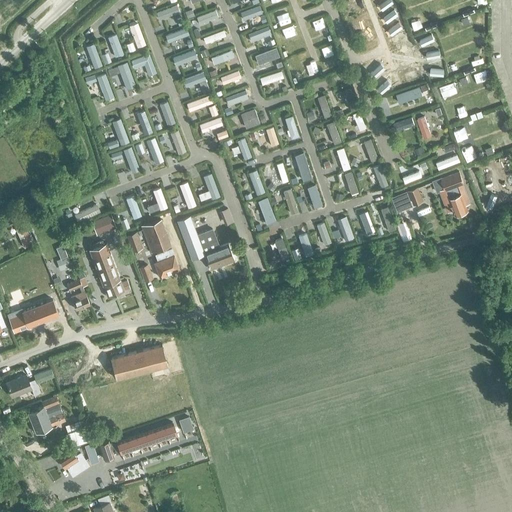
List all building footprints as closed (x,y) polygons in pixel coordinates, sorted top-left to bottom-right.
[(158,18),(159,19),(179,11),(177,4),(157,12),(156,13),(158,18)] [(258,4),(236,13),(239,19),(261,11),(258,4)] [(194,13),(192,6),(185,9),(188,16),(194,13)] [(215,9),(196,17),(199,23),(217,16),(215,9)] [(137,22),(129,25),(137,46),(145,43),(137,22)] [(168,39),(169,41),(188,34),(186,27),(166,34),(167,36),(168,39)] [(264,28),(243,35),(245,42),(266,34),(264,28)] [(223,29),(203,37),(205,42),(225,35),(223,29)] [(110,43),(115,56),(123,53),(118,40),(117,40),(115,34),(108,37),(110,43)] [(129,51),(135,48),(132,41),(126,43),(129,51)] [(86,46),(94,68),(101,65),(93,43),(86,46)] [(197,55),(195,46),(172,54),(176,63),(197,55)] [(231,49),(211,57),(213,63),(234,56),(231,49)] [(272,49),(251,56),(253,63),(274,55),(272,49)] [(144,64),(148,74),(156,71),(149,53),(131,60),(134,67),(144,64)] [(135,85),(126,61),(117,65),(126,88),(135,85)] [(215,67),(208,69),(209,69),(206,70),(208,76),(211,75),(217,73),(215,67)] [(238,69),(220,76),(223,83),(234,79),(235,81),(239,79),(238,77),(240,76),(238,69)] [(281,70),(259,77),(262,84),(283,77),(281,70)] [(199,81),(203,91),(208,89),(204,79),(205,78),(203,71),(183,79),(186,86),(199,81)] [(96,77),(105,100),(113,97),(105,74),(96,77)] [(419,86),(396,95),(399,104),(422,96),(419,86)] [(342,90),(351,110),(358,107),(349,87),(342,90)] [(246,89),(224,98),(227,104),(239,99),(240,102),(244,100),(243,98),(248,96),(246,89)] [(210,94),(187,103),(190,110),(213,102),(210,94)] [(317,96),(324,117),(331,114),(324,94),(317,96)] [(159,104),(167,125),(175,122),(167,101),(159,104)] [(230,106),(223,109),(226,116),(233,113),(230,106)] [(254,108),(240,113),(246,127),(259,122),(254,108)] [(442,110),(434,112),(436,118),(444,116),(442,110)] [(152,131),(144,111),(137,114),(144,134),(152,131)] [(352,113),(359,130),(365,127),(359,111),(352,113)] [(299,135),(292,115),(285,117),(291,137),(299,135)] [(417,118),(424,138),(431,135),(425,116),(417,118)] [(219,117),(199,124),(202,132),(222,124),(219,117)] [(395,131),(414,124),(411,117),(393,123),(395,131)] [(120,144),(128,141),(120,118),(112,121),(120,144)] [(326,123),(334,143),(341,141),(333,121),(326,123)] [(273,125),(258,130),(261,137),(268,135),(271,144),(278,141),(273,125)] [(170,132),(178,153),(185,150),(178,129),(170,132)] [(146,140),(155,163),(163,160),(154,137),(146,140)] [(244,158),(251,155),(244,137),(237,139),(244,158)] [(364,141),(371,161),(378,158),(370,138),(364,141)] [(422,145),(415,149),(417,155),(425,151),(422,145)] [(123,149),(132,172),(139,169),(131,146),(123,149)] [(336,149),(343,169),(350,167),(343,147),(336,149)] [(447,166),(461,160),(459,156),(451,159),(450,157),(443,160),(444,163),(440,164),(442,169),(448,166),(447,166)] [(300,159),(306,177),(312,175),(305,157),(300,159)] [(276,163),(282,182),(288,180),(282,162),(276,163)] [(372,165),(380,185),(387,183),(379,162),(372,165)] [(264,191),(256,170),(248,173),(256,194),(264,191)] [(419,170),(403,177),(405,182),(421,176),(419,170)] [(344,173),(351,193),(358,191),(351,171),(344,173)] [(465,204),(467,203),(459,184),(463,182),(459,171),(441,177),(446,189),(443,190),(447,201),(450,200),(455,214),(467,210),(465,204)] [(198,194),(200,200),(211,196),(212,198),(219,195),(211,174),(209,174),(206,175),(203,176),(209,191),(198,194)] [(179,184),(188,207),(195,204),(187,181),(179,184)] [(309,186),(316,207),(322,205),(315,184),(309,186)] [(149,212),(159,208),(160,209),(167,206),(160,187),(152,190),(157,202),(146,206),(149,212)] [(409,191),(414,204),(422,201),(417,187),(409,191)] [(298,210),(291,188),(283,190),(285,195),(283,196),(283,198),(285,197),(290,213),(298,210)] [(406,192),(391,198),(397,212),(412,207),(406,192)] [(126,198),(133,218),(141,215),(133,196),(126,198)] [(267,220),(275,217),(268,199),(260,202),(267,220)] [(254,206),(252,201),(246,203),(248,209),(254,206)] [(381,208),(388,230),(395,228),(388,206),(381,208)] [(102,215),(108,229),(117,225),(111,212),(102,215)] [(361,215),(367,233),(374,231),(368,213),(361,215)] [(200,244),(197,234),(189,215),(177,220),(188,249),(200,244)] [(338,217),(345,237),(352,235),(345,215),(338,217)] [(159,216),(141,224),(151,251),(170,243),(159,216)] [(317,224),(324,244),(331,241),(324,222),(317,224)] [(212,228),(197,234),(200,244),(188,249),(191,258),(204,254),(209,269),(234,260),(228,243),(219,246),(212,228)] [(332,233),(334,240),(341,237),(338,230),(332,233)] [(301,238),(306,254),(313,252),(307,235),(301,238)] [(288,256),(281,237),(274,240),(281,258),(288,256)] [(127,281),(121,283),(106,243),(89,249),(107,297),(129,289),(127,281)] [(154,262),(160,278),(179,270),(171,248),(156,254),(159,260),(154,262)] [(140,268),(145,281),(152,278),(147,265),(140,268)] [(67,284),(69,290),(82,285),(79,279),(67,284)] [(70,296),(76,309),(89,304),(83,289),(81,290),(82,292),(70,296)] [(15,331),(58,314),(52,300),(17,313),(16,311),(8,314),(10,319),(15,331)] [(35,380),(29,382),(26,375),(6,383),(12,397),(31,389),(34,396),(40,393),(35,380)] [(54,417),(48,419),(44,408),(57,403),(55,397),(41,403),(43,407),(28,412),(36,433),(52,427),(51,426),(57,424),(54,417)] [(191,431),(187,418),(179,421),(183,433),(191,431)] [(168,424),(99,446),(104,456),(172,436),(168,424)] [(97,443),(87,446),(92,461),(101,459),(97,443)] [(85,460),(78,465),(75,461),(78,460),(72,450),(59,459),(68,473),(76,468),(79,472),(89,466),(85,460)] [(94,508),(95,511),(112,511),(109,503),(111,502),(108,494),(97,498),(100,506),(94,508)]
